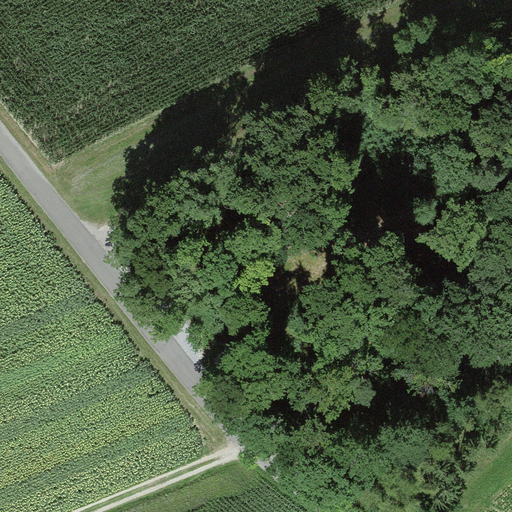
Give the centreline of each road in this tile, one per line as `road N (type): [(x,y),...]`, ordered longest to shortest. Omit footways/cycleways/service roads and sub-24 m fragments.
road 1 (unclassified): [(0,139),(200,398),(252,449),(341,511)]
road 2 (track): [(511,31),(283,124),(86,250)]
road 3 (track): [(252,449),(88,511)]
